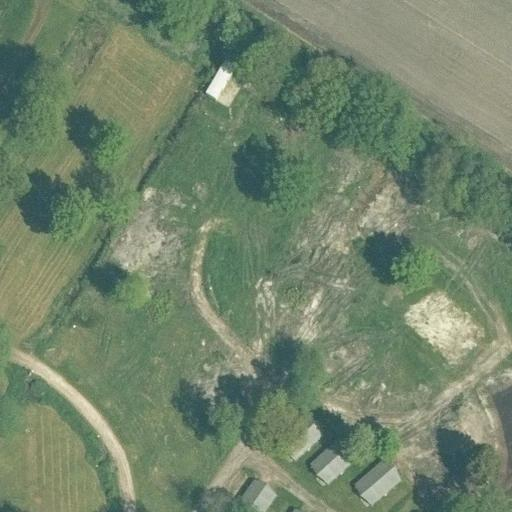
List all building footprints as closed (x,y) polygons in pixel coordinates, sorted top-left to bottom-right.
[(188,108),(195,114),(207,98),(200,92),(188,108)] [(180,148),(170,144),(177,124),(162,118),(140,174),(152,179),(154,174),(168,180),(180,148)] [(161,237),(154,231),(162,222),(141,203),(123,223),(151,248),(161,237)] [(378,229),(388,222),(379,209),(369,215),(378,229)] [(351,236),(342,251),(363,263),(372,248),(351,236)] [(106,282),(116,275),(101,253),(91,260),(106,282)] [(313,272),(336,290),(343,281),(320,263),(313,272)] [(313,326),(323,315),(308,302),(299,313),(313,326)] [(270,342),(278,347),(288,331),(261,314),(240,348),(259,360),(270,342)] [(81,353),(90,343),(62,318),(53,329),(81,353)] [(146,330),(125,351),(134,360),(154,338),(146,330)] [(53,378),(62,369),(40,350),(32,360),(53,378)] [(322,352),(304,385),(318,392),(336,359),(322,352)] [(384,401),(393,392),(368,367),(359,376),(384,401)] [(452,399),(478,436),(492,427),(466,390),(452,399)] [(39,455),(46,447),(64,424),(54,417),(42,407),(35,416),(25,428),(18,438),(30,447),(39,455)] [(151,426),(178,443),(186,431),(160,414),(151,426)] [(386,449),(383,434),(365,438),(368,452),(386,449)] [(290,448),(279,476),(292,482),(296,472),(314,479),(322,461),(290,448)] [(412,491),(418,480),(400,470),(394,481),(412,491)] [(57,511),(75,511),(96,510),(95,498),(93,482),(82,483),(67,485),(55,486),(56,502),(57,511)] [(353,511),(371,511),(383,499),(365,483),(345,504),(353,511)]
